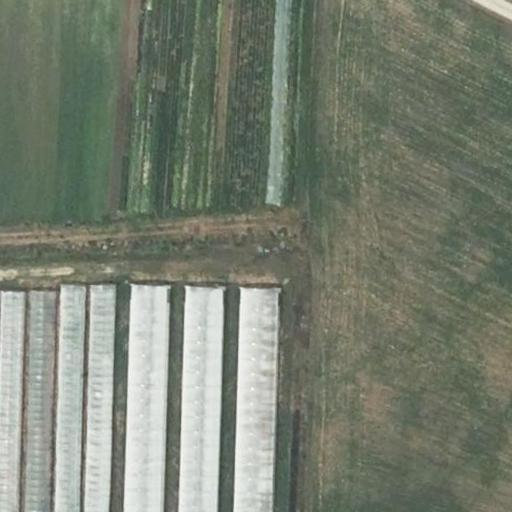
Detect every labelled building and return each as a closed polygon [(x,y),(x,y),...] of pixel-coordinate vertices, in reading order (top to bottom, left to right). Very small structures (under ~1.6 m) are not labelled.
[(130,283),(126,511),(165,511),(170,284),(130,283)] [(111,511),(116,284),(87,284),(87,285),(60,284),(56,511),(111,511)] [(220,511),(225,285),(185,285),(180,511),(220,511)] [(275,511),(278,288),(241,287),(240,458),(236,457),(235,511),(275,511)] [(0,289),(0,511),(20,511),(24,290),(0,289)] [(27,511),(55,511),(56,290),(29,290),(27,511)]
